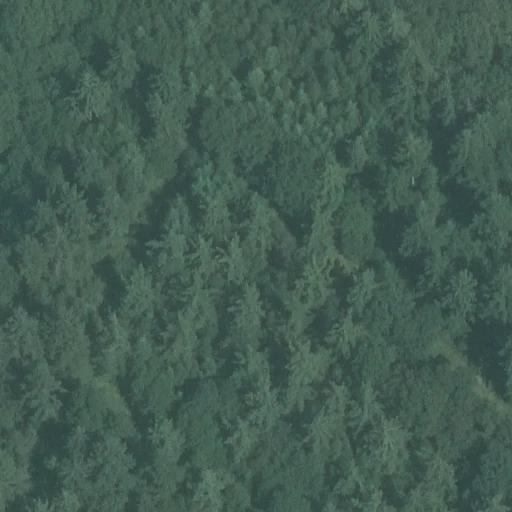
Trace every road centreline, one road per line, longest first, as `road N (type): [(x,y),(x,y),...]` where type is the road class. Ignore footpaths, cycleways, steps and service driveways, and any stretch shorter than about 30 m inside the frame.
road 1 (track): [(42,511),(199,142),(511,413)]
road 2 (track): [(259,511),(101,372)]
